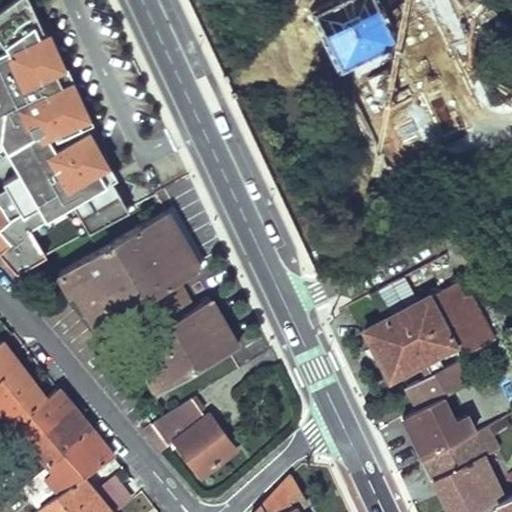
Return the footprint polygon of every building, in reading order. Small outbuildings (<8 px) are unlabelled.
[(0,250),(16,269),(132,209),(30,0),(8,0),(0,6),(0,250)] [(306,0),(310,9),(331,0),(306,0)] [(339,70),(398,42),(379,0),(331,0),(310,9),(339,70)] [(375,143),(434,115),(400,43),(341,71),(375,143)] [(199,268),(166,210),(57,272),(70,295),(75,292),(89,317),(131,293),(137,302),(138,303),(143,301),(178,281),(199,268)] [(391,315),(417,300),(403,274),(377,289),(391,315)] [(178,281),(143,301),(157,327),(192,307),(178,281)] [(456,284),(454,281),(441,288),(443,292),(456,284)] [(389,377),(417,362),(423,359),(430,372),(424,376),(406,386),(417,408),(441,395),(472,379),(460,357),(492,339),(468,293),(462,296),(456,284),(443,292),(441,288),(417,300),(391,315),(364,329),(389,377)] [(137,302),(131,293),(89,317),(95,326),(137,302)] [(229,350),(237,345),(209,297),(201,302),(229,350)] [(229,350),(201,302),(192,307),(157,327),(165,341),(136,357),(156,392),(229,350)] [(128,343),(136,357),(165,341),(157,327),(128,343)] [(44,398),(0,340),(0,408),(17,428),(29,442),(72,404),(57,387),(44,398)] [(417,362),(424,376),(430,372),(423,359),(417,362)] [(417,408),(402,416),(422,457),(463,436),(474,430),(465,412),(453,418),(441,395),(417,408)] [(205,416),(190,397),(149,422),(167,445),(169,444),(172,448),(177,444),(200,475),(235,449),(208,413),(205,416)] [(91,428),(72,404),(29,442),(11,457),(19,465),(36,449),(47,463),(91,428)] [(150,420),(146,415),(138,421),(142,426),(150,420)] [(503,415),(474,430),(463,436),(422,457),(432,479),(449,511),(469,511),(502,496),(483,455),(499,448),(492,434),(508,425),(503,415)] [(167,445),(149,422),(142,426),(141,427),(161,450),(167,445)] [(113,455),(91,428),(47,463),(22,485),(29,493),(47,477),(59,492),(83,476),(113,455)] [(296,511),(295,509),(306,502),(290,474),(253,511),(296,511)] [(112,511),(83,476),(59,492),(39,505),(44,511),(112,511)] [(59,492),(47,477),(29,493),(39,505),(59,492)]
